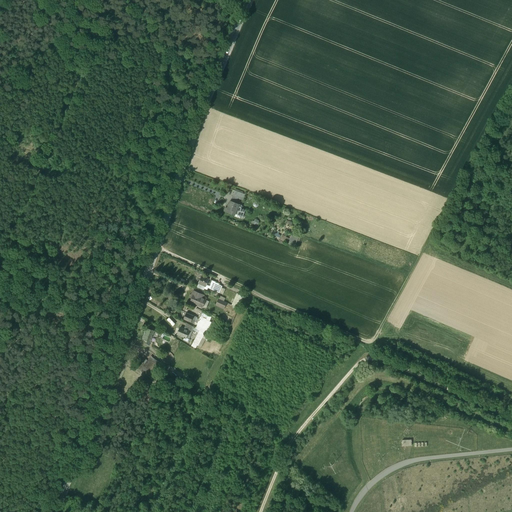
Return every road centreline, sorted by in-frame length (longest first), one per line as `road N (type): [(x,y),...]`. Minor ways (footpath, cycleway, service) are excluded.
road 1 (tertiary): [(60,511),(97,430),(201,121),(251,0)]
road 2 (track): [(511,95),(374,347)]
road 3 (track): [(374,347),(159,252)]
road 4 (track): [(511,403),(374,347)]
